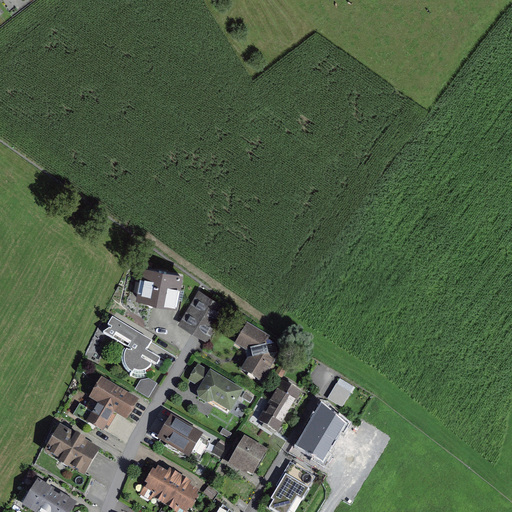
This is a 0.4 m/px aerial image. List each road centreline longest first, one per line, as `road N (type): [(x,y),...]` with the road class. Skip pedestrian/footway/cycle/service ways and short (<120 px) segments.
road 1 (residential): [(106,511),(128,452),(192,343),(175,325)]
road 2 (residential): [(330,371),(255,511)]
